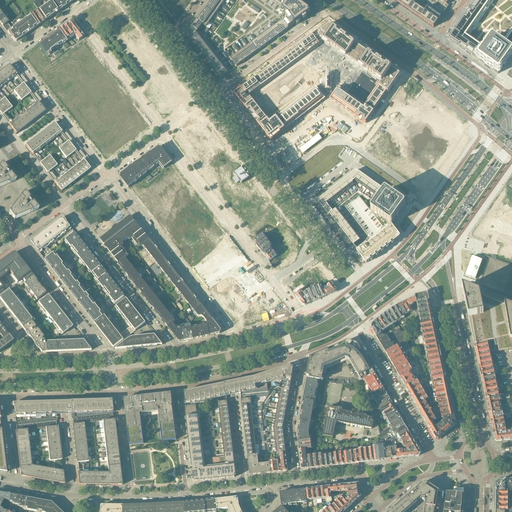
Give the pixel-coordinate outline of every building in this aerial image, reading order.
[(38,0),(33,4),(38,11),(45,21),(57,12),(51,2),(48,4),(47,3),(42,7),(39,3),(43,1),(42,0),(38,0)] [(70,4),(66,0),(53,0),(51,2),(57,12),(68,5),(70,4)] [(212,0),(211,0),(209,4),(218,10),(221,6),(212,0)] [(247,0),(262,10),(266,13),(268,15),(269,15),(269,16),(268,17),(245,33),(244,34),(245,35),(250,43),(251,43),(257,51),(287,30),(291,27),(294,25),(309,14),(309,10),(304,7),(299,4),(294,0),(247,0)] [(394,0),(420,18),(433,28),(449,6),(446,4),(440,0),(394,0)] [(511,0),(476,0),(449,40),(476,59),(498,74),(511,54),(511,0)] [(209,4),(206,8),(215,14),(218,10),(209,4)] [(206,8),(203,12),(212,18),(215,14),(206,8)] [(34,13),(34,14),(41,24),(45,21),(38,11),(36,13),(35,12),(34,13)] [(203,12),(200,16),(209,23),(212,18),(203,12)] [(10,21),(5,14),(0,18),(0,23),(3,27),(7,23),(10,21)] [(12,21),(13,23),(22,16),(21,14),(12,21)] [(41,24),(34,14),(32,15),(31,14),(29,15),(30,17),(37,27),(41,24)] [(197,20),(197,21),(202,24),(205,26),(206,27),(209,23),(200,16),(197,20)] [(16,42),(37,27),(30,17),(26,19),(11,29),(7,33),(14,41),(16,42)] [(196,19),(191,26),(198,31),(199,30),(198,30),(202,24),(197,21),(197,20),(196,19)] [(83,37),(74,26),(72,22),(70,22),(66,24),(75,36),(74,36),(78,41),(83,37)] [(11,29),(7,23),(3,27),(7,33),(11,29)] [(75,36),(66,24),(62,27),(71,39),(74,36),(75,36)] [(319,45),(306,64),(324,76),(323,77),(316,82),(319,85),(325,91),(327,89),(329,91),(335,84),(338,87),(330,98),(332,100),(333,98),(335,100),(334,101),(334,102),(336,103),(337,101),(339,103),(338,104),(340,106),(340,105),(341,104),(343,106),(342,107),(344,108),(345,107),(347,108),(346,109),(346,110),(347,111),(348,111),(349,110),(351,111),(350,112),(350,113),(351,114),(352,114),(352,112),(355,114),(354,115),(365,124),(374,112),(373,111),(387,92),(388,93),(400,75),(391,68),(390,69),(382,63),(372,56),(372,57),(351,41),(341,34),(342,34),(333,28),(334,28),(329,24),(326,26),(317,33),(313,36),(312,36),(313,36),(313,37),(319,45)] [(191,26),(187,33),(190,37),(198,31),(191,26)] [(71,39),(62,27),(58,30),(66,41),(66,42),(71,39)] [(57,46),(61,43),(65,49),(69,47),(65,42),(66,41),(58,30),(37,44),(44,54),(45,56),(50,52),(49,51),(53,49),(54,50),(58,47),(57,46)] [(198,31),(190,37),(193,41),(202,35),(199,31),(199,30),(198,31)] [(202,35),(193,41),(196,45),(205,39),(202,35)] [(313,36),(309,39),(309,40),(315,48),(319,45),(313,37),(313,36)] [(205,39),(196,45),(199,49),(208,43),(205,39)] [(309,39),(305,42),(306,43),(311,50),(315,48),(309,40),(309,39)] [(305,42),(301,45),(302,46),(307,53),(311,50),(306,43),(305,42)] [(208,43),(199,49),(203,53),(211,47),(208,43)] [(250,43),(247,46),(253,54),(257,51),(251,43),(250,43)] [(298,48),(297,48),(298,48),(303,56),(307,53),(302,46),(301,45),(301,46),(298,48)] [(247,46),(243,49),(249,57),(253,54),(247,46)] [(211,47),(203,53),(206,57),(214,51),(211,47)] [(294,50),(294,51),(300,59),(303,56),(298,48),(297,48),(294,50)] [(243,49),(239,52),(245,60),(249,57),(243,49)] [(214,51),(206,57),(209,61),(217,55),(214,51)] [(290,53),(290,54),(296,62),(300,59),(294,51),(293,51),(290,53)] [(239,52),(235,55),(241,63),(245,60),(239,52)] [(290,54),(286,57),(292,65),(296,62),(290,54),(289,54),(290,54)] [(217,55),(209,61),(212,65),(220,59),(217,55)] [(235,55),(230,58),(237,67),(241,63),(235,55)] [(286,57),(282,60),(288,67),(292,65),(286,57)] [(220,59),(212,65),(215,69),(224,63),(220,59)] [(282,60),(278,63),(284,70),(288,67),(282,60)] [(224,63),(215,69),(218,73),(227,67),(224,63)] [(278,63),(274,65),(280,73),(284,70),(278,63)] [(37,102),(31,93),(23,84),(17,75),(9,65),(0,72),(0,83),(2,86),(15,76),(22,85),(13,91),(21,101),(27,96),(30,94),(31,96),(36,103),(23,113),(31,123),(45,112),(37,102)] [(274,65),(270,68),(276,76),(280,73),(274,65)] [(227,67),(218,73),(221,78),(230,71),(227,67)] [(266,70),(266,71),(272,79),(276,76),(270,68),(267,71),(266,70)] [(263,73),(262,74),(263,74),(268,82),(272,79),(266,71),(263,73)] [(259,76),(258,76),(259,77),(264,85),(268,82),(263,74),(262,74),(259,76)] [(255,79),(254,79),(255,80),(260,87),(264,85),(259,77),(258,76),(258,77),(255,79)] [(254,79),(250,82),(251,82),(257,90),(260,87),(255,80),(254,79)] [(250,82),(246,84),(247,85),(253,93),(257,90),(251,82),(250,82)] [(5,100),(4,98),(0,101),(0,88),(2,86),(0,83),(0,112),(2,116),(9,124),(16,134),(31,123),(23,113),(10,123),(3,115),(12,108),(8,103),(5,100)] [(246,84),(243,87),(243,88),(248,94),(249,96),(253,93),(247,85),(246,84)] [(243,87),(234,94),(236,96),(237,98),(238,99),(239,101),(248,94),(243,88),(243,87)] [(268,120),(259,126),(270,141),(287,128),(285,127),(287,125),(288,126),(289,127),(290,125),(289,124),(291,122),(292,124),(294,123),(294,122),(293,121),(295,119),(296,121),(298,120),(297,118),(299,116),(300,118),(302,117),(301,115),(303,113),(304,115),(305,114),(304,112),(306,111),(307,112),(308,112),(309,111),(308,109),(310,108),(311,109),(313,108),(312,106),(314,105),(315,106),(317,105),(316,103),(318,102),(319,103),(321,102),(320,100),(322,99),(323,100),(325,99),(316,87),(314,88),(276,117),(273,119),(271,116),(267,119),(268,120)] [(248,94),(239,101),(240,102),(244,107),(253,101),(251,98),(249,96),(248,94)] [(253,101),(244,107),(245,108),(247,111),(256,104),(253,101)] [(256,104),(247,111),(248,111),(248,112),(250,115),(259,108),(256,104)] [(259,108),(250,115),(251,116),(252,117),(253,118),(262,112),(259,108)] [(262,112),(253,118),(255,121),(256,122),(265,116),(262,112)] [(265,116),(256,122),(258,125),(259,126),(268,120),(267,119),(265,116)] [(76,151),(70,144),(68,141),(62,133),(54,123),(39,134),(47,144),(60,134),(67,142),(58,149),(66,159),(74,152),(81,160),(68,171),(76,180),(90,169),(82,159),(76,151)] [(25,145),(33,155),(39,164),(42,166),(45,171),(47,173),(54,182),(61,192),(61,191),(65,189),(68,186),(72,183),(76,180),(68,171),(65,173),(64,174),(61,176),(58,178),(57,179),(55,181),(48,172),(57,166),(49,156),(41,163),(34,154),(36,152),(39,156),(42,153),(40,150),(43,147),(47,144),(39,134),(36,137),(32,140),(29,143),(25,145)] [(172,163),(161,148),(160,147),(151,153),(150,153),(149,154),(148,154),(148,155),(147,156),(146,157),(154,166),(159,162),(164,169),(172,163)] [(140,177),(154,166),(146,157),(143,158),(141,160),(138,163),(135,164),(133,166),(132,167),(140,177)] [(0,166),(0,187),(15,181),(10,174),(9,175),(6,172),(7,170),(2,164),(0,166)] [(140,177),(132,167),(130,168),(128,170),(119,176),(128,188),(129,188),(136,182),(137,181),(136,180),(140,177)] [(236,175),(233,177),(236,180),(239,178),(247,172),(245,170),(243,167),(235,174),(236,175)] [(349,176),(348,177),(352,182),(354,181),(360,173),(359,172),(357,171),(356,171),(354,173),(353,173),(350,175),(349,176)] [(239,178),(236,180),(237,182),(240,180),(242,183),(250,177),(247,172),(239,178)] [(360,173),(354,181),(358,184),(363,176),(363,175),(360,173)] [(363,176),(358,184),(362,186),(367,178),(364,176),(363,176)] [(345,180),(344,180),(350,188),(353,185),(354,185),(352,182),(348,177),(347,177),(346,179),(345,180)] [(367,178),(362,186),(366,189),(371,181),(368,179),(367,178)] [(342,182),(340,183),(346,191),(350,188),(344,180),(343,181),(342,182)] [(371,181),(366,189),(370,192),(375,184),(372,182),(371,181)] [(155,199),(158,202),(165,196),(155,183),(149,186),(155,194),(150,198),(152,201),(155,199)] [(337,185),(336,186),(342,194),(346,191),(340,183),(338,185),(337,185)] [(375,184),(370,192),(374,195),(379,187),(378,186),(376,185),(375,184)] [(334,187),(332,189),(338,197),(342,194),(336,186),(336,187),(334,187)] [(379,187),(374,195),(378,198),(383,190),(382,189),(380,187),(379,187)] [(329,191),(329,192),(335,200),(338,197),(332,189),(331,190),(329,191)] [(350,202),(345,206),(367,235),(369,237),(371,240),(361,248),(357,251),(356,251),(365,263),(366,263),(367,263),(399,238),(400,237),(400,236),(399,236),(391,225),(396,218),(395,218),(397,216),(398,216),(400,213),(404,207),(405,206),(405,205),(404,205),(404,204),(391,195),(390,197),(388,195),(389,194),(385,191),(375,205),(370,211),(370,212),(359,197),(358,196),(351,201),(350,202)] [(24,192),(20,198),(9,213),(14,220),(38,210),(33,203),(31,204),(31,203),(29,201),(28,200),(30,199),(24,192)] [(327,193),(325,195),(331,202),(335,200),(329,192),(328,192),(327,193)] [(322,197),(321,198),(327,205),(331,202),(325,195),(323,196),(322,197)] [(318,200),(317,201),(323,208),(327,205),(321,198),(318,200)] [(327,205),(323,208),(328,216),(330,215),(333,212),(332,212),(327,205)] [(333,212),(330,215),(332,218),(340,212),(337,208),(336,209),(335,210),(332,212),(333,212)] [(340,212),(332,218),(335,222),(343,216),(340,212)] [(100,239),(104,245),(105,247),(105,248),(106,248),(111,254),(119,263),(125,258),(129,255),(121,246),(124,244),(122,243),(128,238),(129,240),(132,238),(139,248),(142,245),(149,240),(142,230),(137,224),(137,223),(136,222),(135,222),(130,216),(118,225),(117,225),(116,225),(115,226),(114,226),(114,227),(113,227),(113,228),(112,229),(112,230),(100,239)] [(343,216),(335,222),(338,226),(346,220),(343,216)] [(65,231),(70,237),(75,233),(67,222),(63,217),(31,242),(39,252),(65,231)] [(346,220),(338,226),(341,230),(349,224),(346,220)] [(199,221),(192,227),(196,233),(204,227),(199,221)] [(349,224),(341,230),(344,234),(352,228),(349,224)] [(352,228),(344,234),(347,237),(355,231),(352,228)] [(355,231),(347,237),(350,241),(358,235),(355,231)] [(75,233),(70,237),(65,240),(71,248),(81,241),(75,233)] [(263,235),(253,242),(256,246),(265,238),(263,235)] [(358,235),(350,241),(353,245),(357,242),(361,239),(358,235)] [(265,238),(256,246),(259,249),(268,242),(265,238)] [(163,256),(150,240),(149,240),(142,245),(155,262),(163,256)] [(81,241),(71,248),(77,255),(87,248),(81,241)] [(268,242),(259,249),(262,253),(269,247),(271,246),(268,242)] [(272,252),(269,247),(262,253),(265,257),(272,252)] [(87,248),(77,255),(80,259),(90,252),(87,248)] [(90,252),(80,259),(86,267),(95,259),(90,252)] [(272,252),(265,257),(268,261),(276,256),(272,252)] [(0,262),(0,293),(3,291),(2,289),(3,288),(0,284),(0,278),(8,273),(7,272),(8,271),(13,276),(11,277),(16,283),(22,279),(25,282),(32,277),(29,273),(30,273),(15,254),(13,253),(0,262)] [(45,260),(51,268),(60,260),(55,253),(45,260)] [(204,268),(210,263),(212,267),(217,263),(209,253),(204,257),(207,260),(201,264),(204,268)] [(511,265),(510,264),(501,261),(502,259),(492,256),(491,257),(486,256),(481,254),(480,255),(483,256),(474,283),(471,281),(470,283),(481,286),(481,285),(511,297),(511,265)] [(176,273),(163,256),(155,262),(168,278),(176,273)] [(141,278),(125,258),(119,263),(118,264),(133,284),(141,278)] [(89,270),(98,263),(98,262),(97,262),(95,259),(86,267),(89,270)] [(60,260),(51,268),(54,271),(63,264),(60,260)] [(92,274),(101,267),(98,263),(89,270),(92,274)] [(69,271),(63,264),(54,271),(60,279),(69,271)] [(95,278),(104,271),(101,267),(92,274),(95,278)] [(72,275),(69,271),(60,279),(63,282),(72,275)] [(98,282),(107,274),(104,271),(95,278),(98,282)] [(189,289),(176,273),(168,278),(181,295),(189,289)] [(107,274),(98,282),(103,289),(113,282),(107,274)] [(78,282),(72,275),(63,282),(68,290),(78,282)] [(36,281),(35,279),(33,276),(32,277),(25,282),(25,283),(24,284),(27,288),(25,290),(28,294),(39,285),(36,281)] [(154,295),(144,281),(141,278),(133,284),(146,300),(154,295)] [(84,290),(86,288),(87,289),(90,286),(88,284),(85,286),(86,286),(83,289),(78,282),(68,290),(74,297),(84,290)] [(113,282),(103,289),(109,297),(119,289),(113,282)] [(337,290),(331,283),(323,289),(326,296),(336,292),(337,290)] [(319,284),(315,286),(316,287),(321,299),(326,296),(323,289),(320,285),(319,284)] [(0,296),(0,299),(22,327),(31,321),(30,321),(32,320),(13,295),(19,291),(14,285),(0,296)] [(39,285),(28,294),(31,298),(34,296),(37,300),(46,293),(42,289),(39,285)] [(310,287),(311,289),(316,301),(321,299),(316,287),(315,286),(314,285),(310,287)] [(511,305),(462,288),(466,310),(474,345),(488,342),(496,340),(498,352),(511,349),(511,305)] [(112,301),(122,293),(119,289),(109,297),(112,301)] [(189,289),(181,295),(194,312),(202,306),(189,289)] [(316,301),(311,289),(308,290),(308,289),(306,290),(307,292),(312,303),(316,301)] [(77,301),(87,294),(84,290),(74,297),(77,301)] [(307,305),(302,293),(301,290),(295,295),(303,305),(305,306),(307,305)] [(304,292),(302,293),(307,305),(312,303),(307,292),(304,293),(304,292)] [(115,304),(125,297),(122,293),(112,301),(115,304)] [(80,305),(89,297),(87,294),(77,301),(80,305)] [(415,297),(416,304),(429,301),(428,295),(427,295),(427,294),(426,294),(416,296),(415,297)] [(47,295),(37,303),(46,314),(56,306),(47,295)] [(167,311),(154,295),(146,300),(159,317),(167,311)] [(89,297),(80,305),(86,312),(95,305),(89,297)] [(417,309),(416,304),(415,297),(406,302),(413,315),(418,313),(417,309)] [(136,311),(126,299),(116,306),(126,318),(136,311)] [(413,315),(406,302),(398,306),(404,319),(413,315)] [(95,305),(86,312),(89,316),(98,308),(95,305)] [(66,319),(56,306),(46,314),(56,327),(66,319)] [(202,306),(194,312),(198,317),(202,317),(204,318),(207,322),(207,323),(212,319),(202,306)] [(404,319),(398,306),(393,308),(401,321),(404,319)] [(98,308),(89,316),(94,323),(104,316),(98,308)] [(401,321),(393,308),(389,311),(395,322),(397,321),(398,323),(400,321),(401,321)] [(145,323),(136,311),(126,318),(131,326),(125,330),(129,335),(145,323)] [(167,311),(159,317),(168,327),(173,323),(175,321),(167,311)] [(395,322),(389,311),(385,313),(392,324),(394,323),(394,324),(396,323),(395,322)] [(433,320),(431,311),(418,313),(413,315),(404,319),(401,321),(400,321),(401,323),(405,321),(408,326),(419,323),(433,320)] [(393,326),(392,324),(385,313),(381,316),(388,327),(390,326),(391,327),(393,326)] [(104,316),(94,323),(104,336),(114,328),(104,316)] [(388,327),(381,316),(377,320),(385,331),(386,330),(386,329),(388,327)] [(66,319),(56,327),(62,334),(72,327),(66,319)] [(209,331),(217,325),(212,319),(207,323),(207,325),(209,331)] [(385,331),(377,320),(374,323),(372,325),(371,329),(378,341),(384,337),(382,333),(385,331)] [(433,320),(419,323),(420,328),(434,325),(433,320)] [(41,326),(37,329),(36,329),(35,328),(36,327),(31,321),(22,327),(31,339),(40,333),(44,330),(41,326)] [(176,328),(173,323),(168,327),(178,341),(180,342),(184,341),(181,328),(181,327),(176,328)] [(0,351),(13,341),(9,335),(8,335),(0,324),(0,351)] [(210,336),(209,331),(207,325),(191,329),(193,339),(210,336)] [(221,331),(217,325),(209,331),(210,336),(220,334),(221,331)] [(434,325),(420,328),(421,334),(435,331),(434,325)] [(114,348),(129,335),(125,330),(120,335),(114,328),(104,336),(114,348)] [(397,346),(408,339),(406,333),(396,330),(388,335),(384,337),(378,341),(385,353),(397,346)] [(435,331),(421,334),(422,339),(437,336),(435,331)] [(45,353),(44,342),(44,339),(44,337),(44,335),(42,332),(40,333),(31,339),(42,353),(45,353)] [(155,335),(134,337),(133,337),(132,337),(131,338),(130,338),(129,338),(129,339),(128,339),(127,340),(115,349),(162,345),(155,335)] [(437,336),(422,339),(423,345),(438,341),(437,336)] [(388,358),(411,345),(408,339),(397,346),(385,353),(388,358)] [(91,351),(83,340),(70,341),(70,352),(91,351)] [(70,352),(70,341),(54,342),(54,352),(70,352)] [(310,358),(308,371),(307,378),(319,380),(320,381),(320,380),(321,373),(325,374),(326,370),(345,361),(343,358),(344,356),(351,359),(350,360),(362,380),(364,379),(374,373),(372,370),(371,370),(372,369),(368,364),(368,363),(365,357),(364,357),(364,356),(361,351),(360,350),(357,344),(348,341),(341,344),(340,345),(340,344),(334,347),(333,348),(333,347),(327,350),(328,350),(327,351),(326,351),(321,353),(320,354),(310,358)] [(438,341),(423,345),(424,350),(439,347),(438,341)] [(54,352),(54,342),(44,342),(45,353),(54,352)] [(488,342),(474,345),(475,351),(489,348),(488,342)] [(405,355),(414,350),(411,345),(388,358),(391,363),(405,355)] [(439,347),(424,350),(425,355),(440,352),(439,347)] [(489,348),(475,351),(476,356),(490,353),(489,348)] [(394,368),(407,360),(416,355),(414,350),(405,355),(391,363),(394,368)] [(440,352),(425,355),(427,361),(441,357),(440,352)] [(490,353),(476,356),(478,362),(491,359),(490,353)] [(441,357),(427,361),(428,366),(442,363),(441,357)] [(491,359),(478,362),(479,367),(493,364),(491,359)] [(397,373),(410,365),(407,360),(394,368),(397,373)] [(442,363),(428,366),(429,371),(443,368),(442,363)] [(493,364),(479,367),(480,372),(494,369),(493,364)] [(184,392),(185,400),(184,400),(184,403),(191,403),(191,404),(221,400),(221,396),(223,396),(223,400),(227,399),(226,395),(234,394),(240,392),(241,395),(268,392),(267,382),(286,376),(286,377),(285,377),(285,378),(291,379),(294,366),(292,365),(254,377),(233,382),(184,392)] [(410,365),(397,373),(400,378),(412,371),(413,370),(410,365)] [(443,368),(429,371),(430,377),(445,374),(443,368)] [(494,369),(480,372),(481,378),(495,375),(494,369)] [(412,371),(400,378),(403,383),(415,376),(412,371)] [(366,384),(377,378),(374,373),(364,379),(366,384)] [(445,374),(430,377),(431,382),(446,379),(445,374)] [(495,375),(481,378),(482,383),(496,380),(495,375)] [(405,387),(417,380),(415,376),(403,383),(405,387)] [(316,394),(318,385),(319,380),(307,378),(304,391),(316,394)] [(370,389),(380,383),(377,378),(366,384),(370,389)] [(408,392),(423,383),(421,378),(417,380),(405,387),(408,392)] [(447,384),(446,379),(431,382),(429,382),(427,383),(428,388),(429,388),(447,384)] [(496,380),(482,383),(483,388),(497,385),(496,380)] [(380,383),(370,389),(372,394),(373,394),(383,388),(380,383)] [(411,396),(422,390),(425,388),(423,383),(408,392),(411,396)] [(449,395),(447,384),(429,388),(431,398),(449,395)] [(497,385),(483,388),(485,394),(498,391),(497,385)] [(373,394),(372,394),(372,395),(374,400),(385,393),(383,388),(373,394)] [(422,390),(411,396),(413,401),(425,394),(422,390)] [(311,418),(314,402),(315,402),(316,394),(304,391),(303,400),(300,416),(311,418)] [(498,391),(485,394),(486,399),(500,396),(498,391)] [(124,399),(125,410),(126,413),(129,445),(144,444),(140,416),(159,414),(162,442),(176,440),(172,407),(172,405),(171,393),(124,399)] [(270,393),(241,397),(241,399),(251,398),(251,399),(258,398),(259,402),(260,402),(262,401),(262,397),(268,397),(270,393)] [(377,404),(388,398),(385,393),(374,400),(377,404)] [(425,394),(413,401),(416,405),(426,399),(427,399),(425,394)] [(451,405),(449,395),(431,398),(427,399),(431,409),(451,405)] [(506,395),(500,396),(486,399),(487,404),(501,401),(507,399),(506,395)] [(389,407),(392,405),(388,398),(377,404),(375,406),(372,407),(371,408),(375,414),(381,411),(389,406),(389,407)] [(431,409),(427,399),(426,399),(416,405),(422,415),(431,409)] [(63,402),(55,402),(46,402),(45,402),(41,402),(40,402),(36,403),(35,403),(31,403),(29,403),(26,403),(24,403),(21,403),(19,403),(13,403),(14,410),(15,415),(56,414),(64,413),(71,413),(71,417),(74,417),(74,413),(76,413),(76,417),(76,418),(109,414),(109,413),(112,413),(112,412),(112,408),(111,401),(111,400),(63,402)] [(511,414),(511,403),(502,406),(488,409),(490,419),(503,416),(511,414)] [(392,405),(389,407),(390,409),(389,409),(382,413),(384,418),(385,417),(396,411),(396,410),(395,407),(394,407),(392,405)] [(454,416),(452,411),(451,405),(431,409),(422,415),(428,425),(432,422),(436,420),(442,419),(444,418),(454,416)] [(325,407),(324,413),(327,414),(323,435),(333,437),(335,422),(372,429),(373,419),(371,419),(372,415),(367,414),(366,417),(359,415),(359,413),(353,412),(352,414),(341,412),(341,410),(335,408),(325,406),(325,407)] [(396,411),(385,417),(384,418),(383,418),(385,420),(387,419),(388,422),(399,415),(396,411)] [(113,420),(112,415),(77,419),(72,419),(73,424),(84,423),(102,421),(113,420)] [(197,415),(186,417),(186,421),(186,422),(186,424),(187,428),(187,429),(187,431),(188,435),(188,436),(188,439),(188,442),(189,443),(189,446),(189,449),(189,451),(190,453),(190,456),(190,458),(191,460),(191,462),(192,463),(192,467),(192,470),(193,480),(195,482),(197,481),(197,479),(200,479),(200,481),(201,481),(201,479),(203,479),(203,481),(211,480),(213,480),(215,480),(215,478),(217,477),(218,479),(222,479),(225,478),(227,478),(229,478),(229,476),(231,476),(232,478),(234,478),(236,476),(235,465),(234,465),(234,463),(233,455),(224,456),(204,459),(204,458),(202,458),(197,416),(197,415)] [(399,415),(388,422),(390,424),(388,426),(389,428),(390,427),(391,426),(402,420),(399,415)] [(309,432),(310,423),(311,418),(300,416),(297,432),(298,440),(309,439),(309,432)] [(454,416),(444,418),(442,419),(450,429),(455,425),(455,424),(455,423),(454,416)] [(503,416),(490,419),(491,425),(504,422),(503,416)] [(56,426),(56,421),(57,421),(57,419),(53,419),(53,418),(18,422),(18,423),(16,424),(16,431),(27,430),(46,428),(56,426)] [(432,422),(435,428),(437,430),(442,436),(450,429),(442,419),(436,420),(432,422)] [(120,464),(115,425),(114,420),(113,420),(102,421),(107,466),(120,464)] [(402,420),(391,426),(390,427),(393,432),(404,425),(402,420)] [(437,430),(435,428),(432,422),(428,425),(436,439),(437,440),(438,440),(442,436),(437,430)] [(504,422),(491,425),(492,430),(505,427),(504,422)] [(86,442),(84,423),(73,424),(72,424),(72,425),(74,443),(86,442)] [(404,425),(393,432),(395,436),(397,435),(407,430),(404,425)] [(62,460),(58,427),(58,426),(56,426),(46,428),(49,461),(62,460)] [(32,466),(27,430),(16,431),(15,431),(19,467),(32,466)] [(407,430),(397,435),(400,440),(410,434),(407,430)] [(511,430),(506,432),(493,435),(495,440),(496,441),(511,439),(511,430)] [(410,434),(400,440),(403,445),(413,439),(410,434)] [(397,459),(396,451),(394,440),(396,439),(395,437),(389,440),(389,443),(391,459),(397,459)] [(413,439),(403,445),(406,450),(416,445),(413,439)] [(383,440),(382,440),(379,440),(377,441),(380,461),(386,460),(384,443),(383,440)] [(88,462),(86,442),(74,443),(76,463),(78,463),(88,462)] [(406,450),(405,450),(406,458),(419,456),(420,453),(416,445),(406,450)] [(308,469),(307,459),(307,456),(306,456),(306,453),(307,452),(306,449),(299,450),(301,468),(303,470),(308,469)] [(405,450),(396,451),(397,459),(406,458),(405,450)] [(247,456),(250,475),(250,476),(271,473),(270,463),(260,464),(259,465),(257,455),(256,455),(247,456)] [(122,485),(120,465),(120,464),(107,466),(108,473),(77,473),(79,485),(122,485)] [(63,471),(32,466),(19,467),(20,476),(64,484),(63,471)] [(511,511),(511,479),(497,481),(497,482),(496,482),(496,483),(496,511),(505,511),(511,511)] [(434,511),(438,492),(434,491),(436,489),(427,484),(425,482),(421,486),(420,485),(388,511),(403,511),(418,500),(426,501),(426,505),(424,505),(424,506),(425,509),(425,511),(423,511),(434,511)] [(360,489),(359,485),(358,483),(344,485),(345,491),(348,491),(360,489)] [(332,493),(340,492),(345,491),(344,485),(325,487),(326,499),(327,504),(330,502),(330,499),(332,499),(331,498),(331,496),(336,495),(338,495),(338,493),(332,494),(332,493)] [(306,502),(305,489),(290,491),(292,504),(306,503),(306,502)] [(292,504),(290,491),(280,492),(281,506),(282,506),(287,506),(287,505),(292,504)] [(0,507),(3,500),(9,501),(10,495),(0,493),(0,511),(6,511),(3,511),(0,507)] [(352,505),(361,497),(360,494),(348,496),(345,497),(352,505)] [(348,508),(336,495),(331,496),(331,498),(332,498),(336,503),(336,502),(344,511),(348,508)] [(352,505),(345,497),(342,495),(338,495),(336,495),(348,508),(352,505)] [(239,506),(238,497),(215,500),(216,510),(228,509),(229,511),(234,511),(240,509),(239,506)] [(444,507),(443,511),(447,511),(462,511),(463,500),(462,500),(446,497),(445,504),(444,507)] [(48,511),(54,506),(51,503),(25,498),(23,509),(23,510),(35,511),(48,511)] [(205,511),(204,501),(194,502),(195,511),(205,511)] [(336,502),(336,503),(332,506),(337,511),(343,511),(344,511),(336,502)] [(170,511),(169,503),(154,504),(154,511),(170,511)] [(337,511),(332,506),(329,503),(326,506),(331,511),(337,511)]
